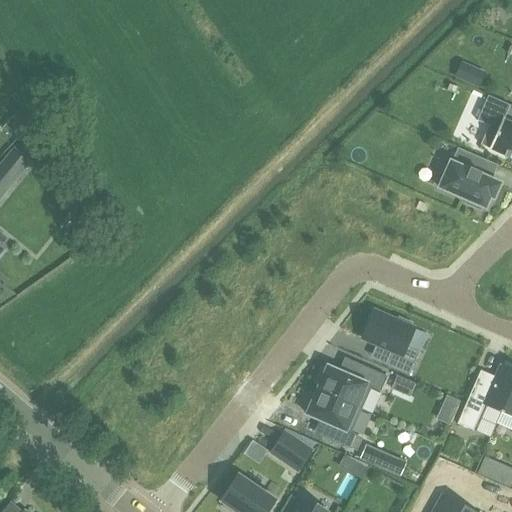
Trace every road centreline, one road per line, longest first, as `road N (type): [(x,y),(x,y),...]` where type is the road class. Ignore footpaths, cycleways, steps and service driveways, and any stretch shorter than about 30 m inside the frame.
road 1 (residential): [(443,300),(375,267),(357,269),(158,511)]
road 2 (primary): [(137,511),(0,398)]
